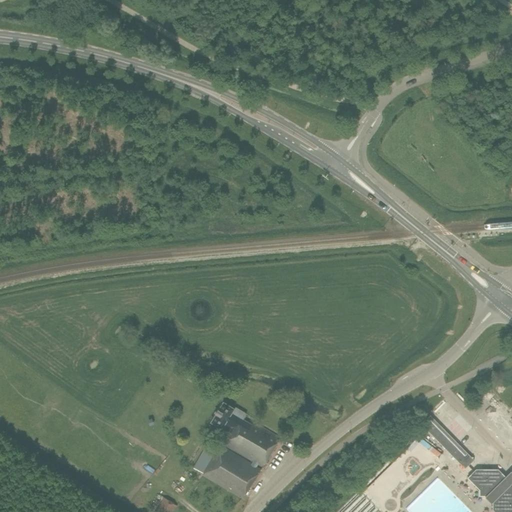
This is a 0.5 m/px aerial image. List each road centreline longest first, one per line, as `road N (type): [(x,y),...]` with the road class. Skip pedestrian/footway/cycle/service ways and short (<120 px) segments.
road 1 (tertiary): [(256,511),(340,428),(432,373),(497,305)]
road 2 (primary): [(339,159),(224,93),(146,68)]
road 3 (primary): [(331,170),(418,232),(497,305)]
road 4 (primary): [(505,293),(339,159)]
road 5 (tertiary): [(339,159),(397,87),(511,47)]
road 6 (primary): [(146,68),(331,170)]
road 7 (primary): [(0,37),(146,68)]
